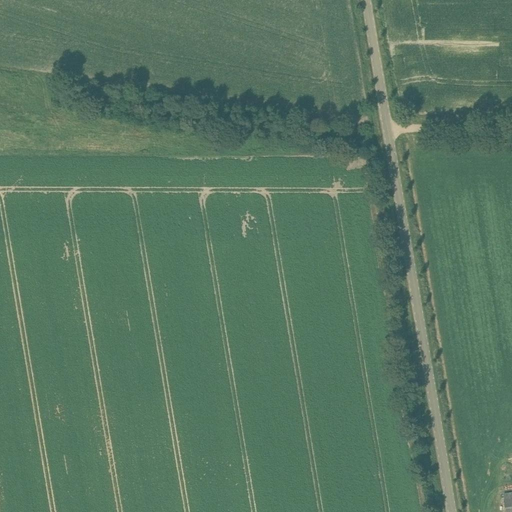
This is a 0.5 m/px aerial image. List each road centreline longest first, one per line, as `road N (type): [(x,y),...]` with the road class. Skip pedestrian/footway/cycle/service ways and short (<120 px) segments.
road 1 (tertiary): [(449,511),(365,0)]
road 2 (track): [(511,131),(387,130)]
